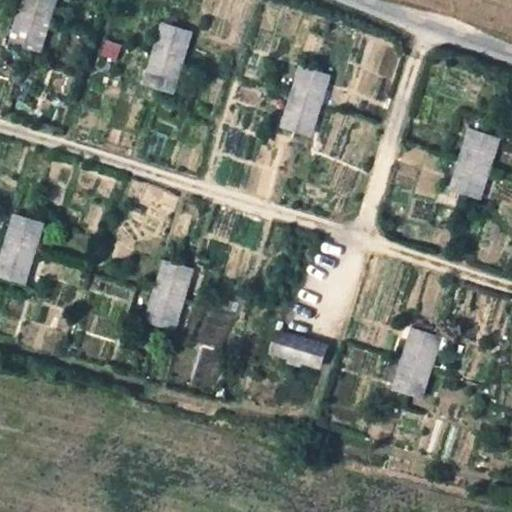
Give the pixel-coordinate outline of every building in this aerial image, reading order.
[(43,52),(52,20),(58,0),(24,0),(21,12),(11,42),(26,47),(43,52)] [(146,83),(163,89),(174,93),(183,61),(191,35),(180,31),(162,26),(154,53),(146,83)] [(284,124),(299,129),(316,134),(324,103),(331,78),(314,73),(300,69),(293,94),(284,124)] [(482,196),(491,168),(500,136),(486,131),(472,127),(453,187),(468,192),(482,196)] [(28,282),(36,253),(44,225),(32,222),(16,217),(7,245),(0,270),(0,274),(15,279),(28,282)] [(177,329),(186,298),(193,272),(183,269),(164,263),(156,289),(147,320),(167,326),(177,329)] [(394,384),(411,389),(425,393),(434,364),(442,336),(427,331),(411,327),(403,356),(394,384)] [(326,346),(281,333),(276,352),(291,356),(289,361),(302,365),(303,360),(321,365),(326,346)]
